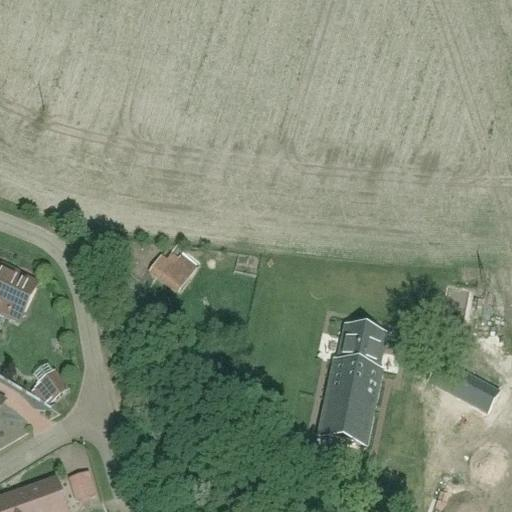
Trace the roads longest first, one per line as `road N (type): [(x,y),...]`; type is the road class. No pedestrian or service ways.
road 1 (residential): [(288,511),(152,291),(70,252)]
road 2 (residential): [(99,414),(70,252)]
